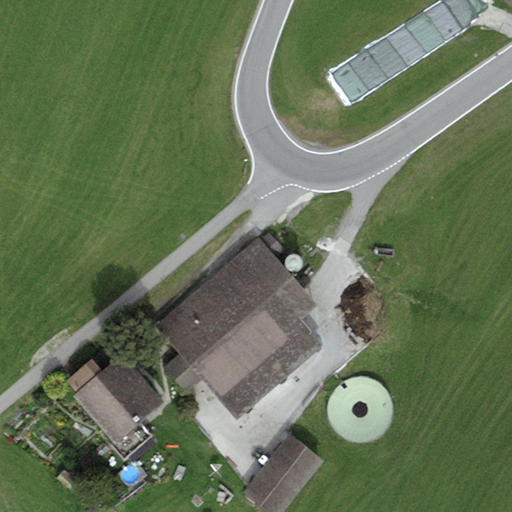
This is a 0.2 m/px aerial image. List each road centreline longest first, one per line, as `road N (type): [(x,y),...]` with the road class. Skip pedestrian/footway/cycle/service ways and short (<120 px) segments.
road 1 (tertiary): [(511,64),(383,154),(318,172),(282,160),(251,116),(252,59),(276,0)]
road 2 (track): [(282,160),(0,406)]
